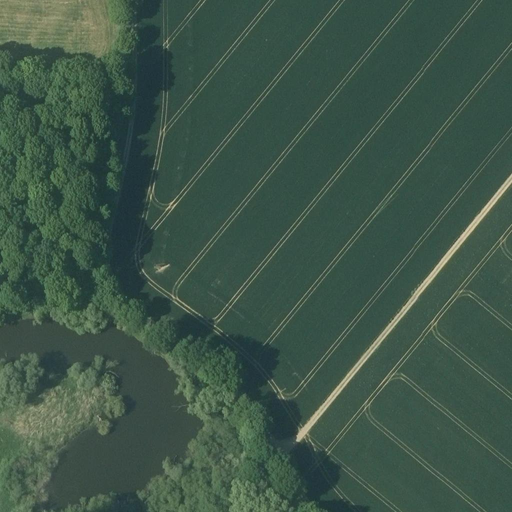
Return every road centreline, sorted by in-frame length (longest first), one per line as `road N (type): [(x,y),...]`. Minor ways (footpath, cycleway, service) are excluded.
road 1 (track): [(310,511),(238,390),(107,282),(103,234),(131,135),(131,0)]
road 2 (track): [(277,458),(511,174)]
